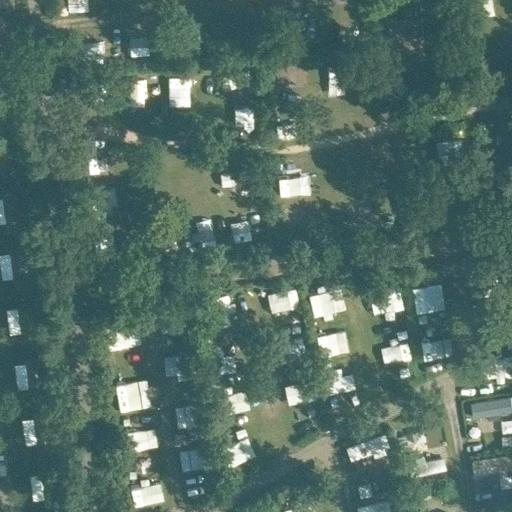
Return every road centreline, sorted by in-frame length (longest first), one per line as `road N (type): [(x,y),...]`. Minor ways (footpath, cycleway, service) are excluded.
road 1 (unknown): [(35,27),(275,0)]
road 2 (unknown): [(209,510),(313,459),(325,511)]
